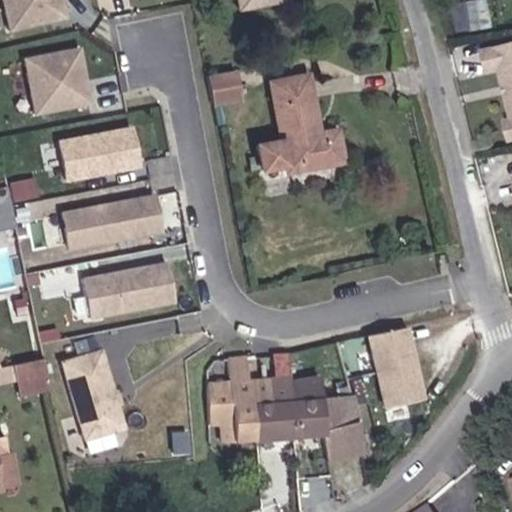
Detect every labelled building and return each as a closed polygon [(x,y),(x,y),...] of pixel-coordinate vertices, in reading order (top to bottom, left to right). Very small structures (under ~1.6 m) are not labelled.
[(65,0),(2,0),(9,30),(70,17),(65,0)] [(237,0),(240,13),(291,3),(289,0),(237,0)] [(494,19),(490,0),(466,0),(470,23),(494,19)] [(511,33),(483,39),(486,56),(498,54),(502,74),(506,73),(507,80),(503,81),(508,109),(501,110),(504,127),(511,125),(511,33)] [(24,56),(35,113),(94,102),(84,46),(24,56)] [(237,71),(211,76),(217,106),(244,102),(237,71)] [(316,71),(270,79),(281,138),(258,143),(267,180),(349,163),(339,127),(325,130),(316,71)] [(137,122),(58,138),(67,180),(145,165),(137,122)] [(158,191),(62,209),(70,250),(166,232),(158,191)] [(0,197),(0,228),(12,229),(11,197),(0,197)] [(166,262),(80,278),(87,317),(173,301),(166,262)] [(411,325),(367,335),(375,371),(420,362),(411,325)] [(107,346),(61,358),(84,438),(128,425),(122,404),(126,403),(123,392),(119,393),(107,346)] [(254,400),(274,399),(272,376),(250,377),(247,355),(227,356),(230,377),(235,424),(237,441),(258,440),(254,400)] [(46,360),(16,365),(23,397),(53,390),(46,360)] [(420,362),(375,371),(384,405),(427,397),(420,362)] [(274,399),(254,400),(258,440),(294,438),(290,378),(289,374),(272,376),(274,399)] [(324,375),(290,378),(294,438),(328,435),(324,375)] [(235,424),(230,377),(208,379),(211,426),(235,424)] [(0,489),(23,484),(14,452),(1,455),(0,450),(0,489)]
